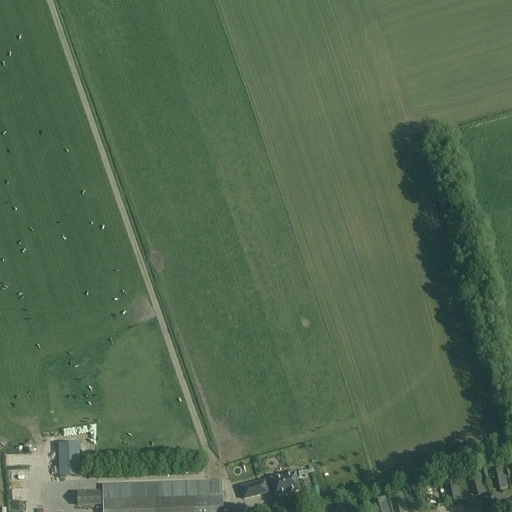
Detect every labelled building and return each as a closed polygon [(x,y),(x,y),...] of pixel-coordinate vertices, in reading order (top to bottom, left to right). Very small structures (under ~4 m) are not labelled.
[(58,476),(77,475),(77,444),(57,444),(58,476)] [(504,467),(496,469),(500,490),(509,488),(504,467)] [(482,471),(472,474),(477,496),(487,494),(482,471)] [(273,479),(271,480),(275,497),(300,490),(295,473),(279,477),(278,476),(274,477),(273,479)] [(458,477),(449,479),(454,502),(463,500),(458,477)] [(442,480),(433,482),(438,504),(447,502),(442,480)] [(223,511),(222,482),(102,485),(103,511),(223,511)] [(240,488),(243,499),(262,494),(259,483),(240,488)] [(423,486),(414,488),(419,509),(428,507),(423,486)] [(77,494),(77,507),(101,506),(101,493),(77,494)] [(404,494),(396,496),(399,511),(408,511),(409,511),(404,494)] [(390,511),(386,497),(378,500),(381,511),(390,511)] [(511,510),(510,503),(490,507),(491,511),(505,511),(511,510)]
